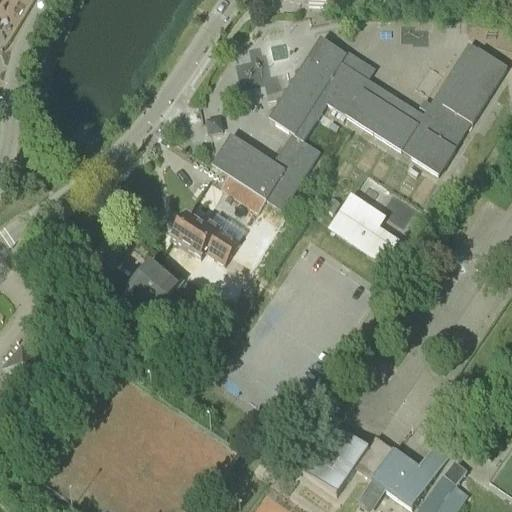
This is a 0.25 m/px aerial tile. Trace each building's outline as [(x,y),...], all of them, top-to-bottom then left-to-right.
[(230,141),(211,170),(229,181),(266,205),(283,216),(320,157),(304,146),(306,142),(333,158),(349,133),(323,116),(329,107),(438,180),(456,154),(454,153),(470,128),(472,129),(507,73),(469,48),(431,109),(424,104),(420,112),(426,116),(423,120),(341,68),(346,60),(321,44),(269,125),(293,140),(286,151),(284,151),(280,157),(281,158),(274,169),(230,141)] [(221,193),(258,218),(266,205),(229,181),(221,193)] [(432,199),(426,209),(437,217),(444,206),(432,199)] [(352,203),(332,233),(382,267),(396,246),(366,226),(373,216),(352,203)] [(426,238),(435,226),(422,217),(414,230),(426,238)] [(225,269),(239,246),(204,224),(200,230),(186,221),(171,245),(201,263),(205,257),(225,269)] [(122,302),(148,324),(176,292),(150,270),(122,302)] [(46,371),(32,359),(21,350),(0,375),(25,396),(46,371)] [(419,472),(383,448),(376,443),(369,454),(334,430),(302,476),(337,500),(355,474),(408,511),(413,511),(451,458),(436,447),(419,472)] [(454,467),(450,472),(444,482),(457,491),(467,476),(454,467)]
